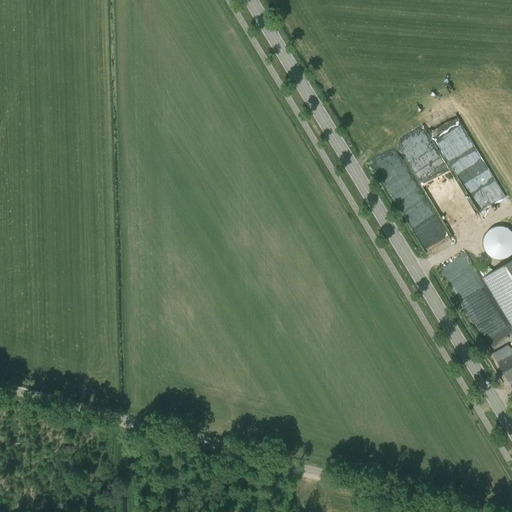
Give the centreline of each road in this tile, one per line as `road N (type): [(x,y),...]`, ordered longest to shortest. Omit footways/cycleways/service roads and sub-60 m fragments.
road 1 (secondary): [(511,433),(249,0)]
road 2 (unclassified): [(487,511),(0,381)]
